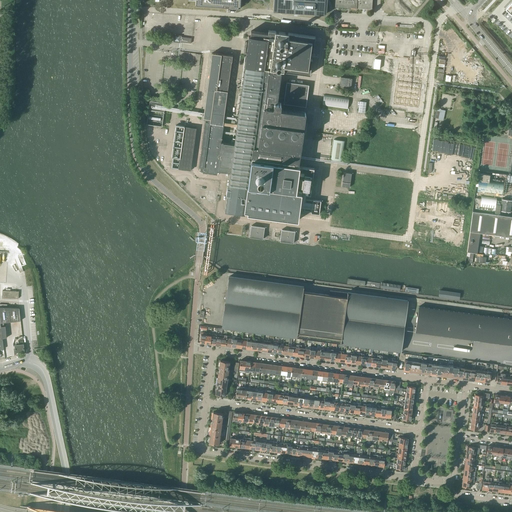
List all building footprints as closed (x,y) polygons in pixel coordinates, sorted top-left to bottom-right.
[(231,8),(233,8),(234,8),(235,9),(235,8),(236,8),(236,9),(237,9),(237,8),(240,8),(240,5),(241,5),(241,4),(241,3),(241,2),(241,1),(241,0),(195,0),(196,5),(229,8),(231,8)] [(274,0),(275,1),(274,11),(273,10),(273,11),(286,12),(296,12),(304,13),(312,13),(326,14),(325,14),(325,4),(325,0),(274,0)] [(334,0),(334,7),(356,8),(368,9),(371,9),(371,0),(334,0)] [(200,170),(203,171),(203,172),(216,174),(217,170),(219,170),(231,172),(230,176),(230,177),(229,182),(229,183),(228,187),(228,188),(228,193),(227,193),(227,194),(227,199),(227,198),(227,199),(226,204),(226,205),(225,209),(225,210),(244,213),(245,211),(248,211),(247,214),(298,220),(301,194),(310,195),(314,168),(292,165),(293,163),(294,163),(299,164),(305,113),(280,109),(281,102),(280,102),(280,103),(278,102),(277,102),(281,71),(283,71),(310,75),(312,59),(309,59),(310,52),(313,52),(315,36),(288,33),(276,31),(268,30),(268,33),(251,31),(250,36),(248,36),(248,39),(248,43),(247,44),(247,49),(247,50),(246,55),(246,56),(245,60),(245,61),(245,66),(244,66),(244,67),(245,67),(244,72),(243,73),(244,73),(237,123),(224,121),(223,121),(227,92),(227,91),(231,61),(232,61),(233,56),(212,53),(211,59),(203,117),(204,118),(207,118),(207,122),(205,122),(199,167),(201,167),(200,170)] [(401,65),(395,104),(418,107),(424,68),(401,65)] [(339,87),(347,88),(348,88),(351,89),(352,78),(349,78),(340,77),(339,87)] [(287,82),(284,104),(306,107),(309,85),(287,82)] [(322,106),(347,109),(349,98),(324,95),(322,106)] [(146,124),(162,126),(165,103),(150,101),(149,105),(146,124)] [(359,101),(358,112),(365,113),(366,102),(359,101)] [(171,168),(181,169),(181,168),(191,169),(196,129),(184,128),(184,126),(176,125),(171,157),(172,157),(171,168)] [(331,159),(341,161),(344,141),(333,139),(331,159)] [(342,182),(342,184),(342,186),(349,187),(350,183),(350,182),(351,173),(344,172),(342,181),(342,182)] [(504,180),(490,178),(490,175),(479,173),(477,190),(502,193),(504,180)] [(477,210),(479,210),(494,212),(500,213),(500,211),(501,201),(496,200),(496,198),(481,196),(481,198),(476,198),(475,204),(478,204),(477,210)] [(304,211),(311,212),(311,213),(319,214),(321,201),(313,200),(306,199),(304,211)] [(501,201),(500,211),(510,212),(511,200),(502,199),(501,201)] [(511,216),(472,211),(471,222),(511,226),(511,216)] [(511,226),(471,222),(467,252),(477,253),(480,233),(500,236),(511,237),(511,226)] [(251,226),(249,237),(263,239),(264,227),(251,226)] [(281,230),(280,241),(293,243),(295,231),(281,230)] [(368,347),(401,351),(408,301),(330,290),(329,295),(303,291),(304,287),(229,277),(222,327),(297,337),(297,332),(341,338),(340,343),(368,347)] [(2,298),(18,298),(19,291),(13,291),(13,289),(14,287),(14,285),(6,285),(5,291),(2,291),(2,298)] [(19,308),(0,307),(0,314),(1,323),(21,321),(19,308)] [(511,317),(508,317),(508,319),(419,307),(415,331),(470,339),(470,341),(474,342),(475,340),(511,344),(511,317)] [(219,370),(218,377),(227,378),(229,362),(220,360),(219,368),(219,370)] [(457,377),(473,379),(475,362),(472,361),(471,369),(463,368),(464,366),(460,366),(460,367),(458,367),(457,377)] [(486,363),(483,381),(489,382),(490,372),(492,372),(492,370),(493,365),(493,364),(486,363)] [(227,378),(218,377),(217,385),(217,386),(217,387),(216,387),(217,387),(216,394),(225,395),(227,378)] [(484,399),(484,397),(489,398),(489,394),(483,393),(483,396),(475,395),(474,397),(474,398),(474,399),(474,400),(474,401),(482,402),(483,398),(484,399)] [(212,421),(211,427),(220,429),(221,421),(223,413),(213,412),(212,419),(212,421)] [(231,418),(229,418),(226,435),(223,435),(223,437),(226,437),(225,444),(228,444),(231,418)] [(220,429),(211,427),(210,434),(210,435),(210,436),(209,443),(218,444),(220,429)] [(397,442),(407,443),(407,442),(408,438),(398,437),(397,440),(392,439),(393,433),(390,433),(389,441),(391,441),(397,442)] [(467,446),(466,452),(474,453),(475,449),(477,450),(478,450),(479,445),(478,445),(476,444),(475,447),(467,446)]
